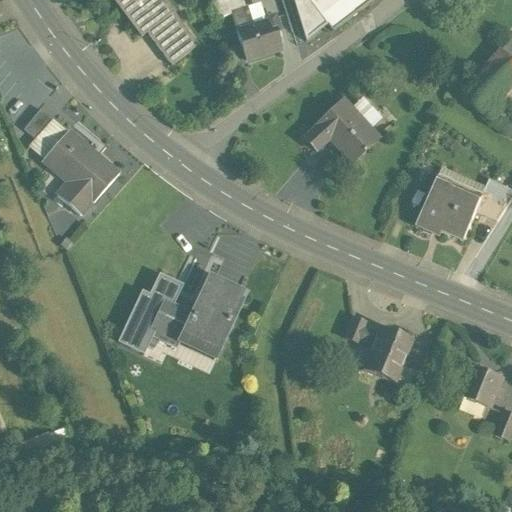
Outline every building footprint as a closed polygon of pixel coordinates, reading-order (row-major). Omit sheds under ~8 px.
[(163,0),(111,0),(140,38),(146,34),(172,15),(174,13),(163,0)] [(246,11),(242,0),(228,0),(214,4),(219,21),(232,17),(231,15),(246,11)] [(333,31),(373,0),(291,0),(305,42),(327,26),(333,31)] [(232,17),(237,34),(253,29),(248,10),(246,11),(231,15),(232,17)] [(197,47),(172,15),(146,34),(170,67),(197,47)] [(253,29),(237,34),(246,63),(279,52),(274,35),(269,36),(266,25),(253,29)] [(511,60),(503,52),(467,94),(492,115),(511,91),(511,60)] [(376,140),(342,102),(303,138),(315,152),(328,140),(350,164),(376,140)] [(39,111),(23,131),(35,141),(52,121),(39,111)] [(67,134),(42,163),(68,185),(56,198),(79,218),(91,204),(92,205),(117,176),(104,165),(100,170),(82,155),(86,150),(67,134)] [(482,202),(434,181),(414,227),(432,234),(434,229),(464,242),(482,202)] [(511,201),(511,193),(500,186),(485,218),(497,224),(511,201)] [(142,295),(119,344),(142,355),(152,333),(151,332),(163,305),(166,306),(176,286),(159,278),(149,299),(142,295)] [(190,317),(170,308),(166,306),(163,305),(151,332),(152,333),(213,361),(216,353),(218,354),(227,335),(223,333),(226,326),(227,326),(242,294),(208,279),(190,317)] [(352,320),(344,341),(357,346),(358,342),(363,330),(365,325),(352,320)] [(410,343),(379,330),(377,336),(363,330),(358,342),(372,348),(366,363),(365,362),(361,373),(372,378),(373,377),(394,385),(401,367),(410,343)] [(421,375),(401,367),(394,385),(392,389),(412,397),(421,375)] [(503,381),(475,370),(463,400),(468,402),(467,403),(476,406),(476,405),(491,411),(503,381)] [(511,436),(511,416),(505,414),(495,437),(509,443),(511,436)]
